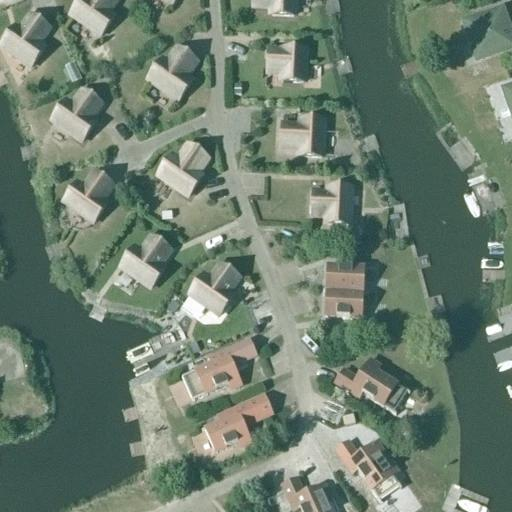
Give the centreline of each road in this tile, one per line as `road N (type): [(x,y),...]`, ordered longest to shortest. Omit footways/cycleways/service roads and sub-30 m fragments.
road 1 (residential): [(153,511),(279,459),(304,433),(308,396),(296,345),(233,179),(223,128)]
road 2 (residential): [(223,128),(212,0)]
